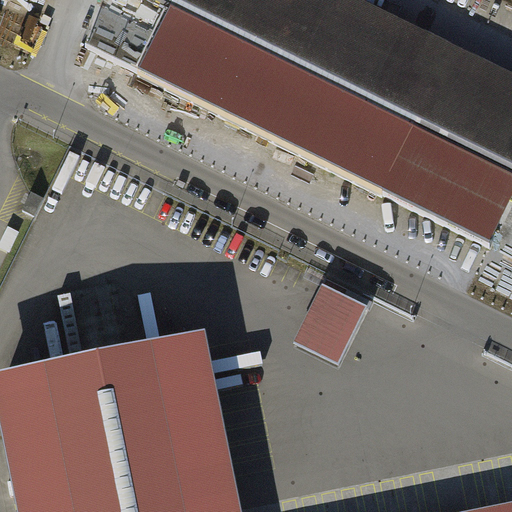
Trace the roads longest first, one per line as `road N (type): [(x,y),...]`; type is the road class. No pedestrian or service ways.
road 1 (residential): [(0,80),(511,337)]
road 2 (unknown): [(372,511),(511,483)]
